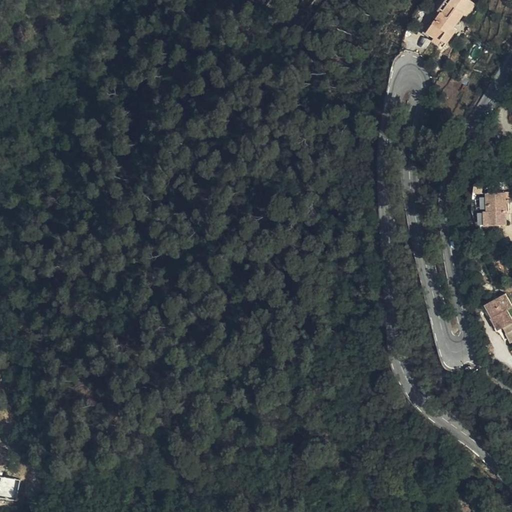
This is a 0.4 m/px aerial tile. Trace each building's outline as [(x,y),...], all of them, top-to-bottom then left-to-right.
[(435,32),(446,40),(457,26),(453,23),(461,11),(465,13),(473,2),(470,0),(441,0),(437,7),(439,9),(426,30),(433,35),(435,32)] [(441,47),(446,40),(435,32),(433,35),(430,39),(441,47)] [(511,131),(503,130),(502,139),(511,140),(511,131)] [(511,148),(511,140),(502,139),(500,150),(511,151),(511,148)] [(489,180),(492,197),(496,196),(498,212),(511,210),(511,185),(511,177),(489,180)] [(496,196),(492,197),(488,198),(490,213),(498,212),(496,196)] [(509,298),(511,298),(511,292),(507,285),(500,290),(502,293),(509,298)] [(511,304),(511,302),(511,301),(511,298),(509,298),(502,293),(500,290),(489,296),(497,311),(496,312),(500,322),(507,319),(511,327),(511,304)] [(0,475),(0,498),(17,501),(20,479),(0,475)]
